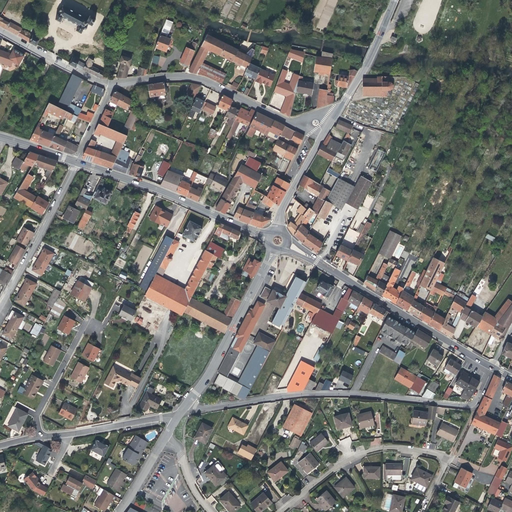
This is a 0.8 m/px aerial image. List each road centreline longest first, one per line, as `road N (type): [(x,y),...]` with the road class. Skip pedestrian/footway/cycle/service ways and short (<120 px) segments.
road 1 (residential): [(179,414),(320,392),(470,405),(493,367)]
road 2 (residential): [(279,511),(332,468),(384,447),(444,459),(421,511)]
road 3 (tertiary): [(305,254),(493,367)]
road 4 (tertiary): [(76,161),(257,233)]
road 5 (residential): [(274,250),(179,414)]
road 6 (unclassified): [(289,123),(195,77),(112,84)]
road 7 (residential): [(76,161),(0,307)]
road 8 (unknown): [(100,22),(82,41),(50,49),(0,134)]
road 9 (residential): [(39,437),(39,409),(86,318)]
road 10 (tertiary): [(336,113),(393,0)]
road 11 (residential): [(0,30),(112,84)]
